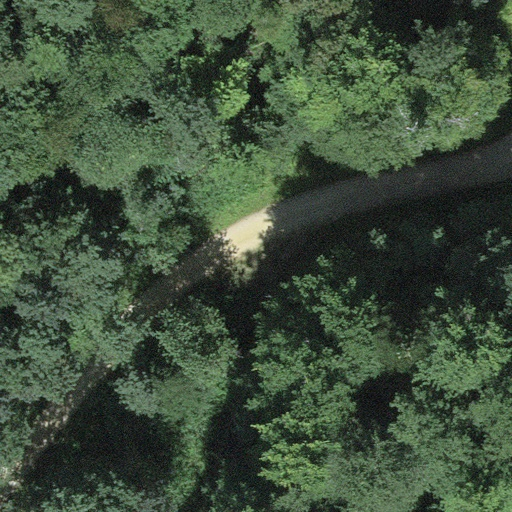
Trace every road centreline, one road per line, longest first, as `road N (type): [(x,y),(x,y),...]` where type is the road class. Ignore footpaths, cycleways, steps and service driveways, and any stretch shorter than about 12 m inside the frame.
road 1 (track): [(0,483),(153,303),(292,211),(299,193),(511,158)]
road 2 (track): [(210,511),(262,353),(292,211)]
road 3 (track): [(193,0),(86,101),(0,167)]
road 4 (track): [(366,0),(330,26),(304,84),(299,193)]
